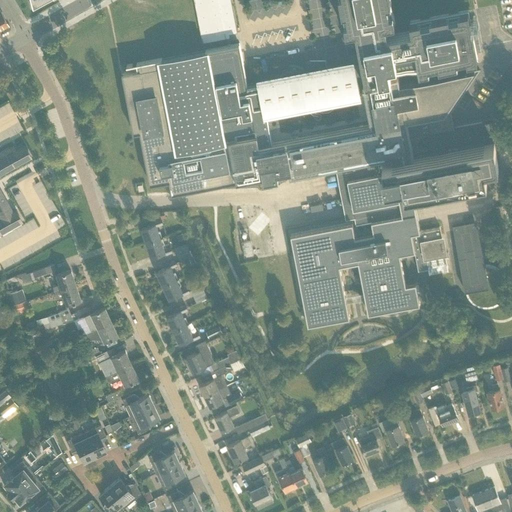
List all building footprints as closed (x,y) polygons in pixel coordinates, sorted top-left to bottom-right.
[(162,60),(161,58),(136,63),(137,69),(122,72),(134,132),(139,131),(150,183),(170,179),(172,192),(263,175),(264,179),(279,176),(278,170),(289,168),(290,174),(345,164),(356,224),(371,221),(374,232),(354,236),(351,222),(290,234),(306,317),(307,324),(350,316),(340,264),(356,261),(359,261),(368,313),(419,303),(415,283),(405,284),(399,253),(412,251),(415,250),(419,270),(430,268),(431,274),(449,270),(442,234),(441,227),(438,228),(420,231),(415,203),(414,201),(413,193),(487,178),(488,178),(486,170),(486,167),(499,164),(491,121),(493,120),(455,127),(453,120),(451,110),(461,96),(459,95),(456,93),(473,69),(400,83),(398,74),(478,59),(468,10),(410,21),(412,31),(387,35),(386,25),(395,23),(390,0),(339,0),(346,33),(356,31),(361,60),(358,60),(358,59),(353,59),(354,64),(350,65),(328,69),(326,59),(318,59),(310,59),(312,72),(305,74),(305,73),(304,73),(304,72),(304,71),(303,71),(303,70),(302,70),(302,69),(301,69),(300,69),(300,68),(299,68),(298,67),(297,67),(296,67),(295,67),(295,66),(294,66),(293,66),(292,66),(291,66),(291,67),(290,67),(289,67),(288,67),(287,68),(286,68),(286,69),(285,69),(284,69),(284,70),(283,70),(283,71),(282,71),(282,72),(282,73),(281,73),(281,74),(281,75),(280,75),(280,76),(280,77),(280,78),(279,78),(279,79),(251,84),(248,85),(239,43),(206,50),(206,52),(162,60)] [(194,0),(203,43),(230,38),(229,34),(232,34),(237,33),(231,0),(194,0)] [(0,233),(22,221),(15,210),(13,212),(0,189),(0,173),(31,157),(24,145),(16,150),(13,146),(9,148),(9,147),(1,151),(1,152),(0,153),(0,233)] [(142,228),(147,242),(160,237),(157,226),(163,224),(161,219),(150,222),(151,225),(142,228)] [(491,265),(486,265),(485,259),(483,252),(482,245),(478,246),(475,247),(471,222),(453,225),(465,288),(466,291),(468,291),(469,291),(471,295),(475,300),(478,302),(479,303),(485,304),(490,304),(495,303),(500,300),(504,296),(506,291),(507,285),(506,280),(504,275),(501,271),(497,267),(491,265)] [(164,249),(160,237),(147,242),(151,256),(160,254),(161,256),(173,252),(171,247),(164,249)] [(175,248),(181,261),(192,256),(186,243),(184,244),(175,248)] [(157,271),(163,285),(176,279),(171,268),(178,265),(176,260),(165,265),(165,267),(157,271)] [(54,264),(44,267),(46,273),(56,270),(54,264)] [(34,278),(46,273),(44,267),(21,276),(23,283),(34,279),(34,278)] [(53,288),(54,292),(74,285),(71,278),(73,278),(70,269),(55,274),(59,286),(53,288)] [(163,285),(170,298),(178,294),(180,297),(191,292),(188,287),(181,290),(176,279),(163,285)] [(65,304),(81,299),(78,292),(76,292),(74,285),(54,292),(56,299),(63,297),(65,304)] [(197,302),(207,297),(202,285),(192,290),(197,302)] [(30,309),(28,301),(13,306),(16,314),(30,309)] [(167,316),(174,330),(186,324),(181,313),(188,310),(185,305),(175,310),(176,312),(167,316)] [(83,316),(90,330),(96,327),(109,322),(106,315),(108,314),(104,306),(90,313),(83,316)] [(59,312),(47,316),(49,321),(61,317),(59,312)] [(49,321),(51,326),(63,322),(61,317),(49,321)] [(102,342),(118,335),(114,328),(112,329),(109,322),(96,327),(90,330),(84,333),(87,339),(100,339),(102,342)] [(174,330),(180,343),(188,339),(190,342),(201,337),(198,332),(192,335),(186,324),(174,330)] [(219,326),(206,332),(209,339),(222,333),(219,326)] [(198,369),(202,376),(219,368),(231,362),(240,358),(236,350),(228,354),(229,356),(218,361),(214,363),(210,354),(211,353),(206,341),(197,345),(200,351),(186,357),(193,371),(198,369)] [(85,359),(99,353),(97,348),(83,354),(85,359)] [(116,354),(99,362),(106,376),(117,371),(117,370),(129,365),(126,358),(128,357),(125,350),(116,354)] [(205,382),(199,384),(205,395),(218,389),(223,387),(227,385),(221,374),(234,368),(231,362),(219,368),(202,376),(205,382)] [(497,379),(503,377),(500,364),(494,366),(497,379)] [(117,371),(106,376),(108,380),(111,382),(120,377),(124,385),(138,378),(135,371),(133,372),(129,365),(117,370),(117,371)] [(505,380),(510,379),(507,367),(502,369),(505,380)] [(467,382),(476,379),(473,369),(464,371),(467,382)] [(446,393),(451,391),(447,380),(442,382),(446,393)] [(492,408),(504,405),(500,388),(499,389),(497,382),(492,384),(494,390),(487,392),(492,408)] [(426,384),(419,387),(423,395),(430,392),(426,384)] [(466,390),(462,391),(465,399),(469,414),(481,411),(477,396),(475,391),(477,390),(476,384),(465,387),(466,390)] [(218,389),(205,395),(210,406),(225,400),(224,398),(228,396),(231,404),(242,399),(237,390),(230,393),(227,385),(223,387),(218,389)] [(0,405),(11,396),(5,389),(0,393),(0,405)] [(108,401),(119,395),(117,391),(105,396),(108,401)] [(417,402),(422,400),(419,391),(413,393),(414,395),(413,396),(410,398),(412,404),(417,402)] [(122,399),(130,416),(153,405),(148,394),(136,399),(133,393),(122,399)] [(11,397),(0,406),(0,421),(4,418),(1,415),(15,403),(11,397)] [(394,412),(400,409),(395,398),(390,400),(394,412)] [(435,404),(428,407),(435,425),(442,422),(443,424),(458,418),(452,402),(444,405),(446,409),(438,412),(435,404)] [(158,416),(153,405),(130,416),(138,433),(149,428),(147,422),(158,416)] [(222,429),(222,430),(234,425),(229,415),(239,410),(237,405),(225,410),(226,411),(215,416),(219,423),(217,424),(220,430),(222,429)] [(100,407),(95,409),(98,416),(103,413),(100,407)] [(417,434),(429,430),(423,414),(422,415),(419,408),(413,410),(415,417),(411,419),(417,434)] [(265,413),(242,424),(245,430),(268,419),(265,413)] [(387,429),(392,444),(394,443),(394,445),(399,443),(398,441),(404,439),(399,424),(398,424),(395,414),(387,417),(388,419),(380,422),(383,430),(387,429)] [(348,426),(354,424),(351,415),(345,417),(348,426)] [(339,431),(348,427),(343,417),(335,421),(339,431)] [(100,424),(83,432),(94,455),(106,450),(100,438),(106,436),(100,424)] [(109,424),(104,426),(108,433),(112,431),(109,424)] [(368,435),(359,438),(365,454),(381,448),(377,438),(382,436),(378,426),(373,428),(367,430),(368,435)] [(83,461),(94,455),(83,432),(66,440),(71,452),(77,449),(83,461)] [(300,446),(311,440),(307,432),(296,438),(300,446)] [(41,443),(44,448),(54,441),(51,436),(41,443)] [(228,445),(236,461),(248,456),(244,448),(252,443),(248,436),(241,440),(240,439),(228,445)] [(343,464),(354,458),(348,443),(347,444),(344,437),(332,442),(335,448),(343,464)] [(332,442),(326,445),(329,451),(335,448),(332,442)] [(304,455),(311,452),(307,443),(300,447),(304,455)] [(320,474),(331,469),(324,455),(327,454),(324,446),(316,449),(320,457),(313,460),(320,474)] [(149,456),(157,473),(180,462),(174,450),(163,456),(159,447),(149,456)] [(294,451),(299,462),(305,459),(300,449),(294,451)] [(243,465),(247,473),(266,464),(261,456),(243,465)] [(280,478),(285,490),(297,485),(291,473),(288,466),(286,461),(285,460),(284,457),(280,459),(284,468),(275,472),(278,479),(280,478)] [(7,491),(10,494),(34,474),(22,460),(10,470),(14,475),(4,484),(9,490),(7,491)] [(62,462),(54,468),(60,475),(68,469),(62,462)] [(180,462),(157,473),(165,490),(176,484),(173,479),(185,473),(180,462)] [(296,471),(291,473),(297,485),(308,480),(303,468),(296,471)] [(46,488),(34,474),(10,494),(12,497),(14,496),(19,502),(30,493),(34,498),(46,488)] [(256,503),(271,495),(267,486),(271,484),(267,475),(256,480),(258,487),(250,490),(256,503)] [(126,506),(140,494),(135,482),(128,488),(119,478),(110,486),(126,506)] [(106,511),(118,511),(126,506),(110,486),(100,494),(108,504),(103,508),(106,511)] [(495,486),(473,495),(479,511),(492,506),(494,511),(502,508),(504,511),(510,509),(506,498),(500,500),(495,486)] [(51,511),(60,505),(48,490),(36,500),(40,505),(32,511),(51,511)] [(167,495),(175,511),(176,511),(199,501),(193,490),(181,496),(179,490),(167,495)] [(466,511),(460,495),(448,500),(453,511),(466,511)] [(203,511),(199,501),(176,511),(203,511)]
